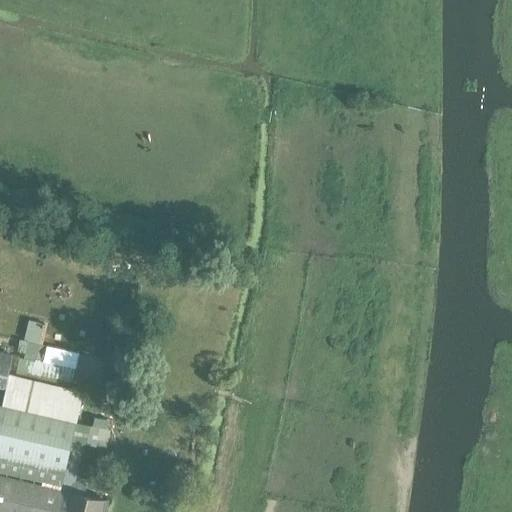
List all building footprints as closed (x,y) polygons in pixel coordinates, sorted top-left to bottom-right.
[(32,317),(26,336),(44,341),(49,321),(32,317)] [(0,351),(0,384),(5,386),(12,355),(0,351)] [(22,370),(101,385),(106,356),(79,351),(76,363),(25,353),(22,370)] [(0,404),(0,474),(60,488),(75,421),(0,404)] [(60,488),(0,474),(0,511),(103,511),(106,500),(60,488)]
